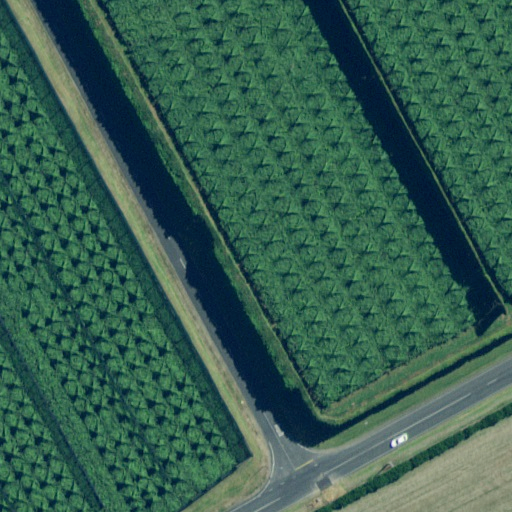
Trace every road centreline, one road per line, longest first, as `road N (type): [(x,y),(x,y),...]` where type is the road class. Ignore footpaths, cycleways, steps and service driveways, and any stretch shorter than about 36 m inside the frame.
road 1 (residential): [(304,485),(38,0)]
road 2 (secondary): [(304,485),(511,371)]
